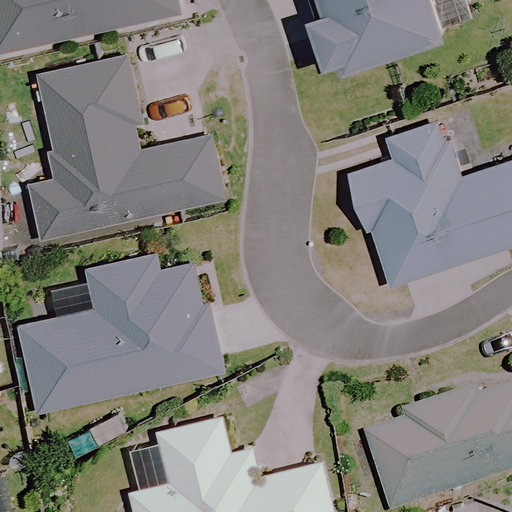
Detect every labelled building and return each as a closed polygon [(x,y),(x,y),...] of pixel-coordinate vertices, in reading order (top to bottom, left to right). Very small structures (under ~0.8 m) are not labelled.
[(0,0),(0,52),(178,12),(175,0),(0,0)] [(307,0),(335,76),(452,33),(450,26),(471,18),(464,0),(307,0)] [(150,148),(129,52),(39,72),(61,178),(32,184),(43,238),(224,200),(210,135),(150,148)] [(443,132),(438,119),(387,136),(394,157),(352,171),(391,286),(511,245),(511,160),(482,171),(466,124),(443,132)] [(156,272),(152,253),(94,266),(102,302),(18,321),(38,410),(223,369),(199,262),(156,272)] [(511,470),(511,385),(370,429),(394,507),(511,470)] [(232,451),(223,412),(158,428),(171,480),(132,489),(138,511),(133,511),(334,511),(322,459),(260,475),(253,446),(232,451)]
